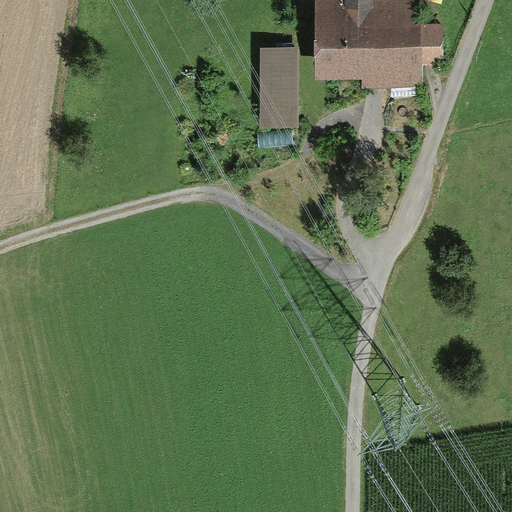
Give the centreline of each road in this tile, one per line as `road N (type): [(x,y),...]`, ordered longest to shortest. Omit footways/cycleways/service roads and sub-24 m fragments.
road 1 (residential): [(352,511),(356,399),(376,285),(486,0)]
road 2 (track): [(370,122),(328,125),(268,176),(0,252)]
road 3 (track): [(213,190),(376,285),(346,206),(370,122)]
